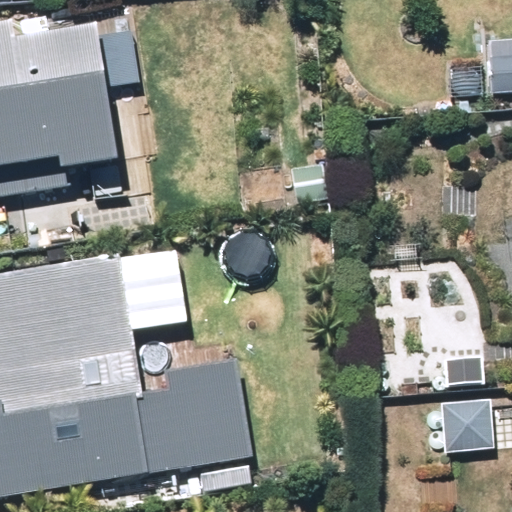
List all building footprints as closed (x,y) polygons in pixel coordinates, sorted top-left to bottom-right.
[(0,210),(43,205),(40,186),(70,182),(71,192),(125,184),(106,49),(22,61),(19,40),(0,42),(0,210)] [(330,161),(277,163),(280,220),(333,217),(330,161)] [(254,238),(204,242),(207,287),(258,283),(254,238)] [(0,508),(258,473),(244,374),(170,385),(172,403),(146,407),(126,271),(0,289),(0,508)] [(443,409),(446,460),(498,457),(496,407),(443,409)]
